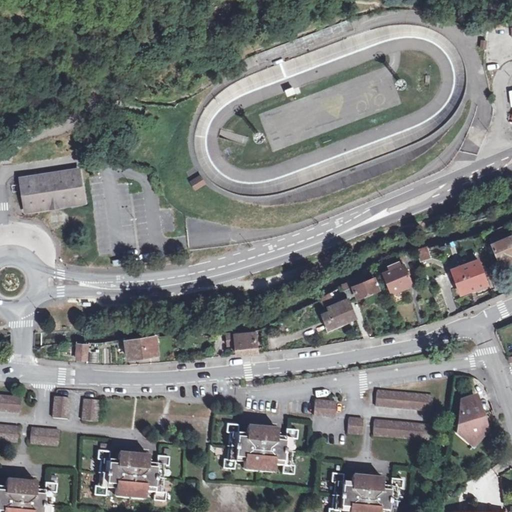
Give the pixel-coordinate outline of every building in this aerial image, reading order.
[(349,41),(328,45),(331,60),(345,58),(347,66),(354,65),(349,41)] [(281,80),(293,77),(289,64),(278,67),(281,80)] [(24,180),(81,172),(81,168),(23,176),(24,180)] [(81,172),(24,180),(27,208),(85,200),(81,172)] [(196,177),(188,182),(192,188),(200,183),(196,177)] [(85,200),(27,208),(28,211),(86,203),(85,200)] [(506,239),(505,236),(504,234),(492,239),(493,244),(506,239)] [(506,239),(493,244),(502,266),(511,262),(510,257),(511,256),(511,234),(505,236),(506,239)] [(417,250),(421,261),(430,258),(427,248),(417,250)] [(479,260),(454,270),(462,294),(488,285),(479,260)] [(391,271),(385,274),(392,292),(413,284),(405,265),(402,266),(400,261),(389,266),(391,271)] [(349,300),(350,302),(366,296),(369,304),(377,301),(374,293),(380,290),(375,278),(368,281),(366,279),(363,280),(362,279),(357,281),(358,285),(345,290),(349,300)] [(330,294),(322,299),(327,305),(334,300),(330,294)] [(350,302),(349,300),(331,307),(332,311),(325,315),(331,329),(344,323),(342,320),(355,315),(350,302)] [(342,320),(344,323),(356,318),(355,315),(342,320)] [(238,355),(259,353),(257,333),(237,335),(237,344),(238,355)] [(229,334),(230,345),(237,344),(237,335),(236,334),(229,334)] [(157,336),(127,341),(130,358),(160,354),(157,336)] [(87,361),(89,346),(79,345),(77,360),(87,361)] [(434,397),(378,392),(376,407),(432,412),(434,397)] [(17,398),(0,396),(0,410),(17,412),(17,398)] [(459,402),(456,425),(471,438),(481,425),(472,397),(459,402)] [(70,399),(56,398),(54,419),(68,420),(70,399)] [(99,401),(85,400),(83,421),(97,422),(99,401)] [(337,403),(316,401),(314,416),(336,418),(337,403)] [(364,421),(349,419),(348,434),(363,435),(364,421)] [(431,426),(375,422),(374,436),(430,441),(431,426)] [(239,426),(228,425),(227,433),(230,434),(234,434),(232,461),(228,461),(225,460),(224,469),(235,470),(236,462),(244,463),(244,469),(246,471),(272,474),(275,471),(276,466),(284,467),(284,474),(294,475),(295,467),(292,467),(288,466),(290,439),(295,440),(297,440),(298,432),(287,430),(287,438),(278,437),(278,432),(276,429),(264,428),(250,427),(248,429),(247,435),(238,434),(239,426)] [(471,438),(456,425),(455,434),(470,447),(482,433),(481,425),(471,438)] [(19,429),(0,427),(0,440),(18,442),(19,429)] [(60,432),(31,429),(30,444),(59,446),(60,432)] [(110,453),(99,452),(98,460),(102,460),(106,461),(103,488),(100,488),(96,487),(95,496),(106,497),(107,489),(116,490),(115,495),(118,498),(143,501),(146,499),(147,493),(156,493),(155,501),(166,502),(166,494),(163,493),(159,493),(162,465),(165,466),(169,466),(169,458),(159,457),(158,465),(149,464),(150,458),(148,456),(135,455),(121,453),(119,456),(118,461),(109,460),(110,453)] [(340,476),(330,475),(329,483),(332,484),(336,484),(333,511),(329,511),(326,510),(326,511),(389,511),(392,489),(396,490),(399,490),(400,481),(390,481),(389,488),(380,487),(381,481),(379,479),(362,477),(352,477),(349,479),(348,485),(340,484),(340,476)] [(511,493),(509,476),(503,476),(507,506),(511,505),(511,493)] [(0,511),(47,511),(50,493),(53,493),(57,493),(57,485),(46,484),(46,492),(37,491),(38,485),(35,483),(21,481),(9,480),(6,483),(6,488),(0,487),(0,511)]
